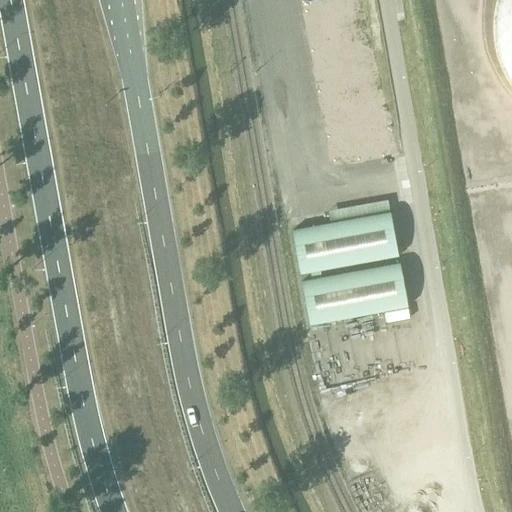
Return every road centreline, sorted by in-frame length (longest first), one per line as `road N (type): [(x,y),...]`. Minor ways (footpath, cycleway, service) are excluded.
road 1 (primary): [(235,511),(210,454),(186,355),(122,0)]
road 2 (primary): [(14,0),(93,434),(115,511)]
road 3 (unknown): [(273,0),(300,170),(313,179),(337,178),(414,162)]
